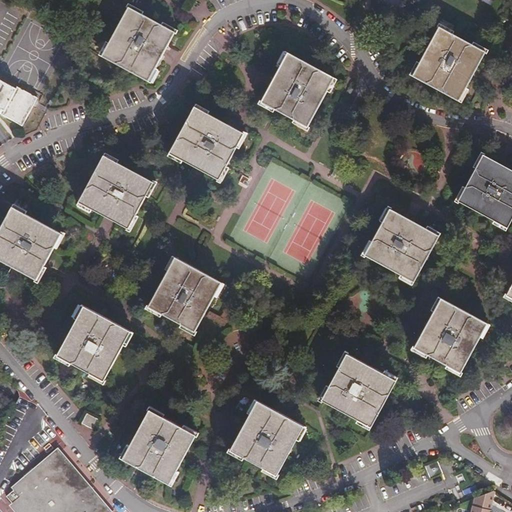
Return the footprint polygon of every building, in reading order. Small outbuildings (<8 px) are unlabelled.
[(387,0),(410,13),(416,0),(387,0)] [(157,88),(184,40),(137,14),(110,63),(157,88)] [(191,57),(201,36),(194,32),(184,53),(191,57)] [(418,81),(465,105),(490,56),(444,32),(418,81)] [(316,133),(343,85),(297,60),(271,108),(316,133)] [(27,94),(0,78),(0,111),(13,118),(12,121),(32,132),(48,104),(28,92),(27,94)] [(252,140),(204,112),(178,159),(226,185),(252,140)] [(511,230),(511,169),(493,159),(467,204),(511,230)] [(134,233),(161,189),(113,160),(87,205),(134,233)] [(0,259),(42,283),(68,238),(20,210),(0,244),(0,259)] [(447,241),(400,214),(373,260),(421,286),(447,241)] [(227,289),(182,263),(155,312),(201,337),(227,289)] [(495,330),(450,304),(423,352),(468,377),(495,330)] [(110,386),(138,337),(92,311),(64,360),(110,386)] [(406,386),(358,358),(332,405),(379,432),(406,386)] [(237,457),(283,482),(312,431),(267,405),(237,457)] [(92,428),(97,419),(84,412),(80,421),(92,428)] [(176,487),(203,439),(157,412),(130,461),(176,487)] [(107,511),(58,452),(6,496),(19,511),(107,511)] [(429,476),(442,471),(436,458),(424,464),(429,476)] [(468,501),(476,498),(472,488),(464,492),(468,501)] [(494,488),(477,496),(472,511),(496,511),(497,511),(494,511),(498,492),(494,488)]
